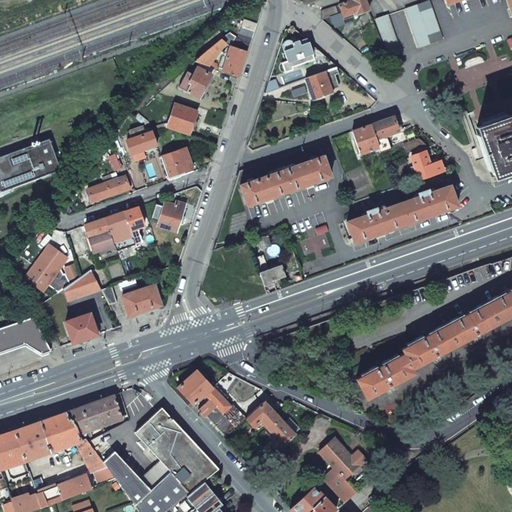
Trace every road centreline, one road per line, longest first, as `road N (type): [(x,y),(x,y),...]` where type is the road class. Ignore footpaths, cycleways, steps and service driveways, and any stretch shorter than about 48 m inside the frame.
road 1 (residential): [(495,193),(339,254),(305,217),(344,168),(331,131)]
road 2 (secondary): [(511,227),(220,330)]
road 3 (tertiary): [(415,439),(392,437),(241,368),(220,330)]
road 4 (residential): [(144,354),(152,378),(274,511)]
road 5 (residential): [(226,168),(184,297),(196,338)]
road 6 (residential): [(59,219),(226,168)]
road 7 (residential): [(277,2),(226,168)]
road 8 (residential): [(385,99),(407,81),(410,59),(511,28)]
road 9 (secondary): [(144,354),(0,404)]
road 10 (residential): [(385,99),(277,2)]
road 11 (residential): [(495,193),(385,99)]
